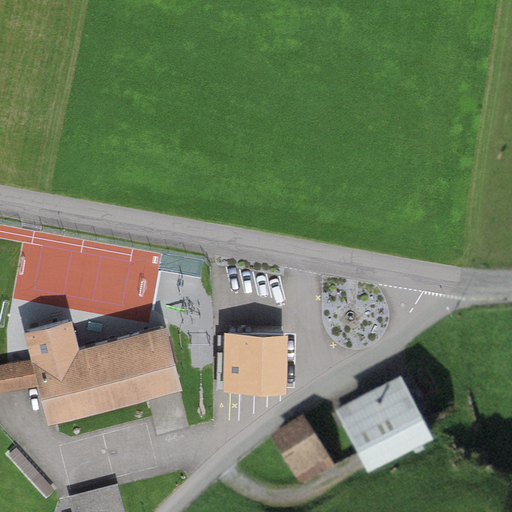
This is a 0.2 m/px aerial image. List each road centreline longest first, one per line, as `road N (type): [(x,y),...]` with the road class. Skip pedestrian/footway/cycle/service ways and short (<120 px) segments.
road 1 (unclassified): [(305,256),(0,198)]
road 2 (residential): [(163,511),(271,417),(310,394)]
road 3 (residential): [(310,394),(389,346),(450,283)]
road 4 (unclassified): [(450,283),(305,256)]
road 5 (residential): [(310,394),(305,256)]
